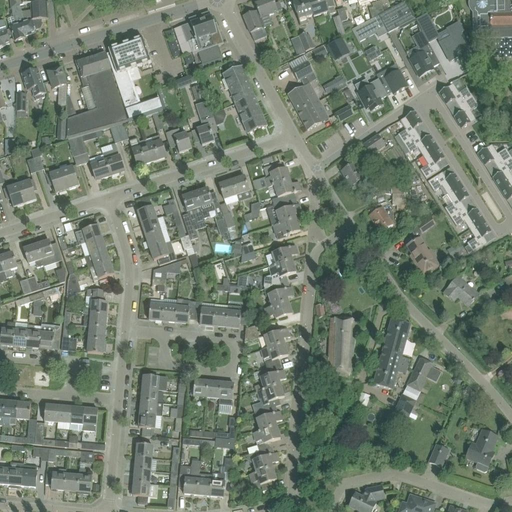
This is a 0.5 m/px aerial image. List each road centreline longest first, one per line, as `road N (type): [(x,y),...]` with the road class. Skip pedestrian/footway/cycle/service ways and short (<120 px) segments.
road 1 (unclassified): [(258,511),(292,495),(314,260),(325,244)]
road 2 (residential): [(351,226),(399,297),(511,419)]
road 3 (tertiary): [(0,66),(216,0)]
road 4 (unclassified): [(330,511),(345,482),(392,471),(499,502),(511,498)]
road 5 (residential): [(101,196),(293,135)]
road 6 (residential): [(418,103),(500,231),(511,224)]
road 7 (unclassified): [(293,135),(216,0)]
road 8 (residential): [(511,217),(433,94)]
road 9 (unknown): [(153,18),(170,65),(169,78),(156,84),(146,80),(129,26)]
road 10 (residential): [(123,332),(122,247),(101,196)]
road 11 (residential): [(165,334),(169,370),(223,372),(230,361),(225,338)]
road 12 (residential): [(418,103),(314,170)]
